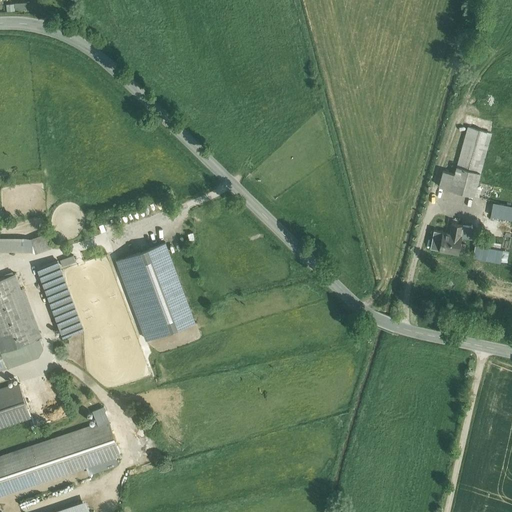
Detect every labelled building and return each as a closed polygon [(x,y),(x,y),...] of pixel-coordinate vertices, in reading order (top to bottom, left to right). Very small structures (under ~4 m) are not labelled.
[(439,186),(473,195),(491,133),(468,127),(455,174),(443,170),(439,186)] [(511,207),(493,204),(491,215),(511,219),(511,207)] [(468,226),(452,223),(449,233),(434,230),(430,247),(459,253),(462,236),(466,237),(468,226)] [(32,240),(35,252),(50,246),(47,234),(32,240)] [(0,250),(22,251),(22,238),(0,237),(0,250)] [(35,252),(32,240),(22,238),(22,251),(35,252)] [(165,241),(117,259),(125,281),(132,279),(154,336),(195,321),(165,241)] [(503,249),(476,245),(474,255),(500,261),(503,249)] [(60,259),(63,266),(76,261),(73,254),(60,259)] [(83,328),(58,261),(39,268),(64,335),(83,328)] [(5,277),(11,293),(21,289),(15,273),(5,277)] [(0,329),(7,349),(29,342),(11,293),(5,277),(0,278),(0,329)] [(146,339),(154,336),(132,279),(125,281),(146,339)] [(39,338),(21,289),(11,293),(29,342),(33,340),(39,338)] [(42,347),(39,338),(33,340),(29,342),(7,349),(1,352),(4,360),(3,360),(6,367),(38,355),(42,347)] [(0,426),(30,416),(19,385),(0,391),(0,426)] [(109,421),(0,458),(0,494),(120,453),(109,421)] [(89,511),(86,500),(51,511),(89,511)]
